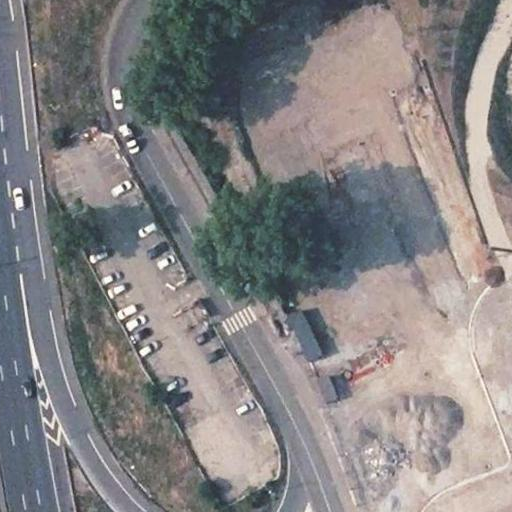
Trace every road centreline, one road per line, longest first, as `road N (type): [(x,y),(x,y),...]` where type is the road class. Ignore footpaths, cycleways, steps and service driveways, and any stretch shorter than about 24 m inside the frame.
road 1 (unclassified): [(143,0),(118,51),(124,110),(316,471)]
road 2 (trunk): [(129,511),(87,459),(50,377),(34,290),(0,259)]
road 3 (trunk): [(33,511),(0,300)]
